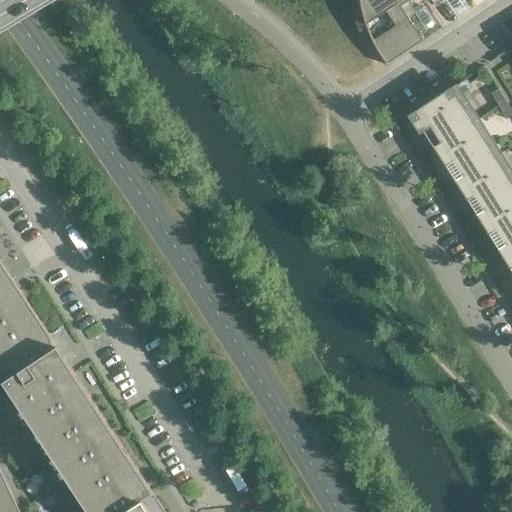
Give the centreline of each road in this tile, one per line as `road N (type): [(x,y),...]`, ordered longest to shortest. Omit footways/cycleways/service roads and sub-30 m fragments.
road 1 (residential): [(511,384),(348,120),(352,107),(508,0)]
road 2 (residential): [(0,149),(228,511)]
